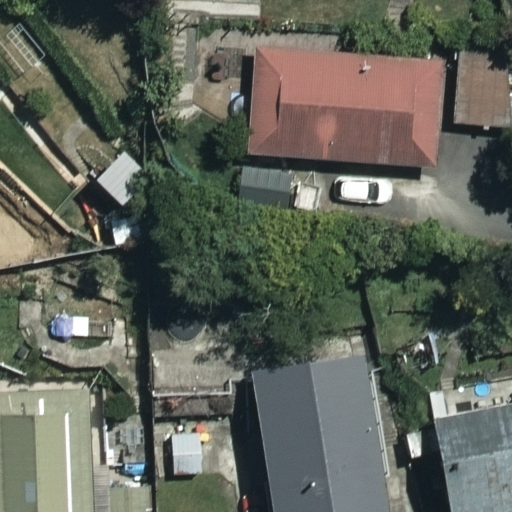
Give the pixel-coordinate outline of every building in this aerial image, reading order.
[(454,65),(262,54),(256,169),(448,179),(454,65)] [(511,58),(463,57),(461,133),(511,134),(511,58)] [(398,511),(370,358),(259,378),(283,511),(398,511)] [(0,511),(97,511),(93,394),(0,397),(0,511)] [(511,511),(511,415),(446,427),(460,511),(511,511)]
